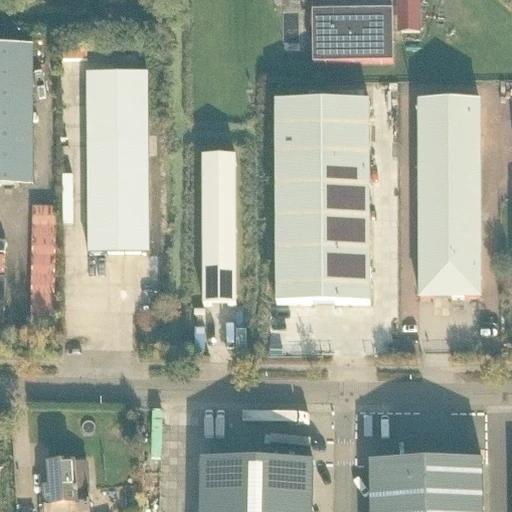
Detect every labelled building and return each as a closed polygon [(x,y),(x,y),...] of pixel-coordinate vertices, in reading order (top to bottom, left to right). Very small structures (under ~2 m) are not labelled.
[(420,35),(419,0),(401,0),(401,36),(420,35)] [(313,14),(313,67),(394,67),(394,14),(313,14)] [(0,47),(0,188),(19,188),(18,47),(0,47)] [(89,258),(150,257),(148,76),(88,77),(89,258)] [(420,106),(421,302),(481,302),(481,105),(420,106)] [(278,309),(371,308),(370,106),(276,106),(278,309)] [(236,309),(236,161),(204,161),(204,309),(236,309)] [(60,324),(62,209),(39,208),(37,324),(60,324)] [(202,464),(200,511),(312,511),(314,466),(202,464)] [(87,466),(74,467),(74,466),(49,467),(51,491),(46,492),(47,510),(46,510),(45,511),(77,511),(77,498),(90,497),(87,466)] [(480,511),(480,466),(368,466),(368,511),(480,511)]
